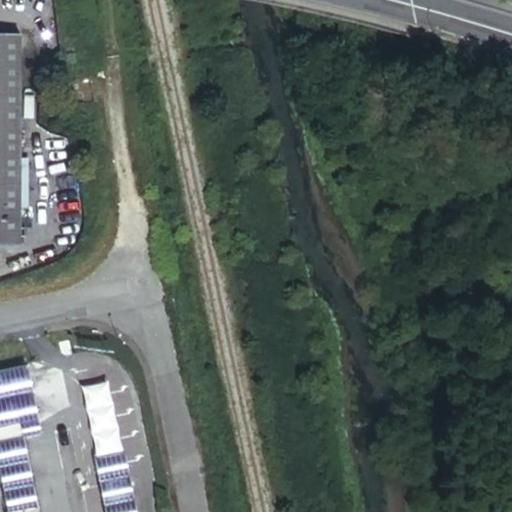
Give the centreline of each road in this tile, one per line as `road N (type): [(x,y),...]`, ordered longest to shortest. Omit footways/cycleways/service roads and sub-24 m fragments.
road 1 (unclassified): [(190,511),(142,283)]
road 2 (track): [(129,204),(108,0)]
road 3 (unclassified): [(142,283),(0,322)]
road 4 (secondary): [(511,35),(380,0)]
